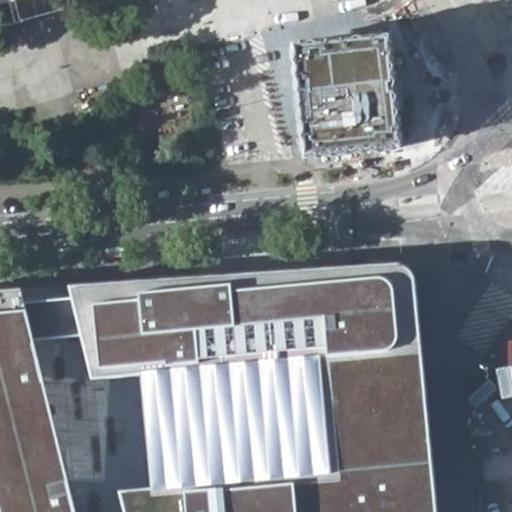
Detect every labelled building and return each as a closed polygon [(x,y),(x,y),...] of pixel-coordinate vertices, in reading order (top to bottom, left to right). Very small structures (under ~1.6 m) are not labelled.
[(0,0),(0,28),(53,15),(107,0),(0,0)] [(293,45),(303,149),(399,141),(390,36),(293,45)] [(209,64),(151,70),(153,94),(212,88),(209,64)] [(200,92),(174,95),(175,106),(201,103),(200,92)] [(72,298),(47,300),(25,302),(22,290),(0,291),(0,511),(434,511),(412,278),(408,269),(399,266),(271,274),(128,284),(101,286),(70,288),(72,298)]
